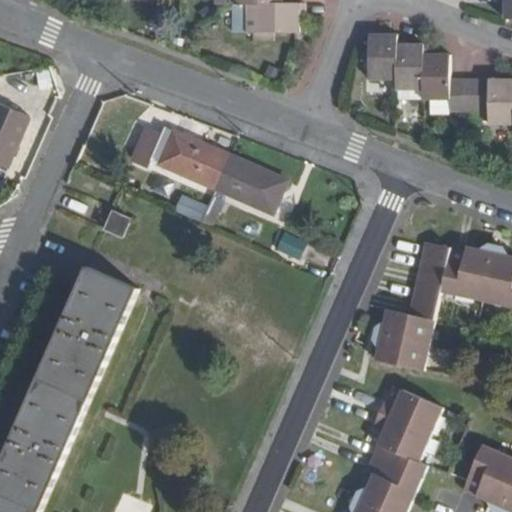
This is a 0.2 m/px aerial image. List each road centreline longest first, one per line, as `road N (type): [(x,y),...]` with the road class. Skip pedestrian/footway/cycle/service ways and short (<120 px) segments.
road 1 (residential): [(403,169),(255,511)]
road 2 (unclassified): [(100,54),(304,130)]
road 3 (residential): [(25,243),(100,54)]
road 4 (residential): [(368,0),(511,47)]
road 5 (residential): [(353,0),(304,130)]
